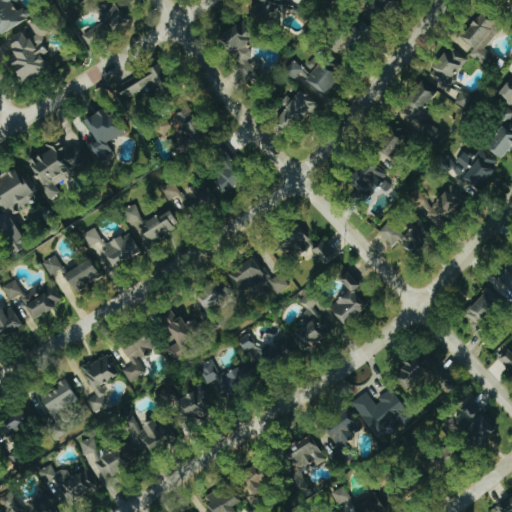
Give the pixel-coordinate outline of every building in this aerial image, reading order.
[(83,36),(91,49),(112,35),(112,34),(129,23),(116,0),(98,11),(105,22),(83,36)] [(375,0),(371,7),(388,19),(400,4),(397,2),(398,0),(375,0)] [(24,84),(51,70),(44,56),(50,53),(43,39),(51,34),(42,17),(30,23),(37,37),(29,41),(24,32),(8,40),(17,56),(11,59),(24,84)] [(343,43),(352,51),(371,30),(362,22),(343,43)] [(258,60),(254,62),(246,45),(255,41),(246,23),(222,34),(248,87),(266,78),(258,60)] [(467,59),(448,48),(429,80),(447,92),(467,59)] [(293,61),(286,73),(297,80),(299,77),(329,95),(341,75),(313,59),(307,69),(293,61)] [(117,90),(126,105),(152,90),(156,97),(175,86),(162,64),(117,90)] [(511,81),(510,80),(500,95),(511,103),(511,81)] [(429,110),(437,91),(419,83),(401,121),(437,137),(441,130),(427,123),(432,111),(429,110)] [(316,101),(298,91),(279,125),(297,135),(316,101)] [(470,109),(474,96),(461,91),(456,104),(470,109)] [(190,145),(209,137),(196,107),(178,115),(190,145)] [(499,115),(504,123),(511,117),(511,111),(510,108),(499,115)] [(87,119),(97,142),(90,145),(97,163),(115,155),(109,142),(125,135),(116,114),(109,117),(107,111),(87,119)] [(511,126),(510,130),(503,125),(488,149),(505,160),(511,149),(511,126)] [(376,155),(392,170),(399,164),(393,158),(413,138),(402,128),(376,155)] [(38,196),(59,197),(59,183),(67,184),(68,172),(82,172),(83,148),(64,147),(64,144),(48,144),(47,158),(40,157),(38,196)] [(465,152),(455,165),(453,163),(449,169),(479,193),(501,165),(481,149),(474,159),(465,152)] [(385,194),(393,188),(384,177),(385,176),(373,160),(349,179),(366,199),(381,188),(385,194)] [(225,193),(243,184),(232,164),(214,173),(225,193)] [(10,215),(34,201),(30,195),(38,191),(28,175),(22,179),(15,169),(0,178),(0,201),(7,213),(0,217),(0,232),(15,256),(30,246),(10,215)] [(216,200),(206,181),(181,195),(175,183),(165,188),(181,218),(216,200)] [(442,225),(468,200),(453,186),(428,210),(442,225)] [(145,224),(136,204),(123,211),(132,229),(141,225),(150,244),(180,229),(171,211),(145,224)] [(419,223),(407,237),(390,221),(380,233),(395,247),(400,242),(414,255),(433,235),(419,223)] [(114,268),(142,254),(130,233),(106,246),(96,228),(85,234),(98,258),(106,254),(114,268)] [(322,239),(316,245),(301,228),(284,245),(298,259),(309,249),(326,266),(338,256),(322,239)] [(44,263),(52,277),(64,269),(57,256),(44,263)] [(79,262),(82,267),(67,274),(75,291),(101,279),(90,257),(79,262)] [(243,295),(267,277),(253,259),(229,276),(243,295)] [(511,264),(503,281),(511,286),(511,292),(507,300),(511,302),(511,264)] [(362,286),(349,272),(341,280),(350,291),(331,309),(347,327),(368,307),(355,293),(362,286)] [(277,295),(290,288),(283,274),(269,282),(277,295)] [(4,288),(10,301),(22,296),(34,320),(57,309),(55,304),(63,300),(55,284),(26,297),(18,281),(4,288)] [(207,312),(227,302),(219,286),(198,296),(207,312)] [(464,317),(480,331),(476,334),(484,341),(490,334),(482,327),(506,302),(491,288),(464,317)] [(303,353),(338,330),(329,316),(323,320),(314,306),(318,303),(311,293),(299,302),(309,317),(299,324),(303,330),(293,337),(303,353)] [(0,339),(23,328),(13,306),(0,312),(0,339)] [(179,319),(178,320),(171,311),(162,317),(178,342),(167,350),(176,364),(199,349),(179,319)] [(130,382),(147,374),(139,359),(158,348),(150,333),(123,347),(133,365),(124,370),(130,382)] [(253,335),(242,338),(252,370),(286,359),(285,357),(299,353),(293,335),(257,347),(253,335)] [(511,368),(511,351),(510,350),(501,359),(511,368)] [(100,386),(120,377),(110,355),(83,368),(96,396),(88,400),(94,413),(109,406),(100,386)] [(457,387),(435,361),(426,369),(417,358),(396,375),(412,393),(427,381),(442,400),(457,387)] [(221,376),(214,360),(200,366),(215,399),(257,381),(250,364),(221,376)] [(57,385),(60,390),(43,400),(54,417),(79,401),(66,379),(57,385)] [(217,407),(200,386),(176,404),(193,426),(217,407)] [(353,403),(378,440),(405,421),(408,425),(414,420),(394,390),(375,402),(368,392),(353,403)] [(496,435),(475,400),(455,412),(476,447),(496,435)] [(10,435),(41,421),(34,406),(3,420),(10,435)] [(181,439),(175,425),(160,431),(156,422),(140,429),(133,411),(122,416),(139,457),(181,439)] [(326,429),(340,448),(334,453),(341,462),(353,454),(345,442),(363,429),(351,411),(326,429)] [(292,447),(296,454),(282,461),(301,499),(313,493),(301,470),(316,462),(318,466),(326,462),(312,436),(292,447)] [(84,441),(95,481),(135,470),(131,457),(123,459),(120,450),(104,454),(102,447),(98,449),(95,438),(84,441)] [(452,449),(445,451),(449,464),(457,461),(452,449)] [(40,472),(48,489),(20,503),(15,493),(1,500),(7,511),(59,511),(59,510),(101,489),(90,467),(71,476),(68,468),(57,474),(52,465),(40,472)] [(268,473),(260,476),(257,467),(242,472),(254,502),(264,499),(261,489),(272,485),(268,473)] [(236,511),(234,508),(242,504),(231,485),(203,502),(208,511),(236,511)] [(352,500),(345,487),(332,494),(339,507),(352,500)] [(355,504),(357,511),(384,511),(380,496),(355,504)]
